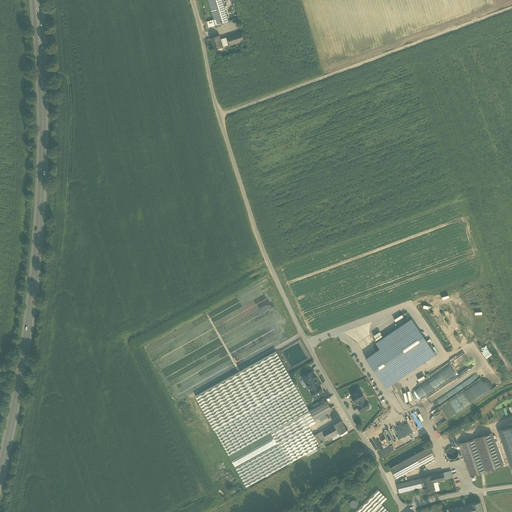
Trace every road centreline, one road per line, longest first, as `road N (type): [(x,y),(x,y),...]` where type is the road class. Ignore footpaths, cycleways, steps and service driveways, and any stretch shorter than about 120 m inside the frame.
road 1 (unclassified): [(403,509),(261,247),(191,0)]
road 2 (primary): [(0,472),(37,251),(35,0)]
road 3 (track): [(218,115),(511,7)]
